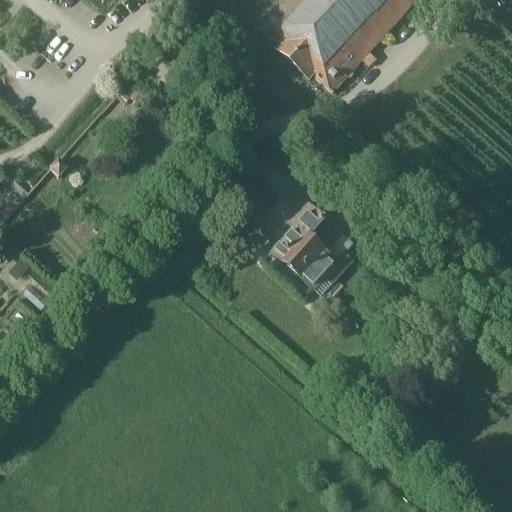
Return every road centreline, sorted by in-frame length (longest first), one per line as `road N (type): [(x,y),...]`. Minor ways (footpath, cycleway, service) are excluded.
road 1 (track): [(511,275),(335,110)]
road 2 (track): [(0,161),(29,152),(164,0)]
road 3 (track): [(335,110),(389,75),(442,0)]
